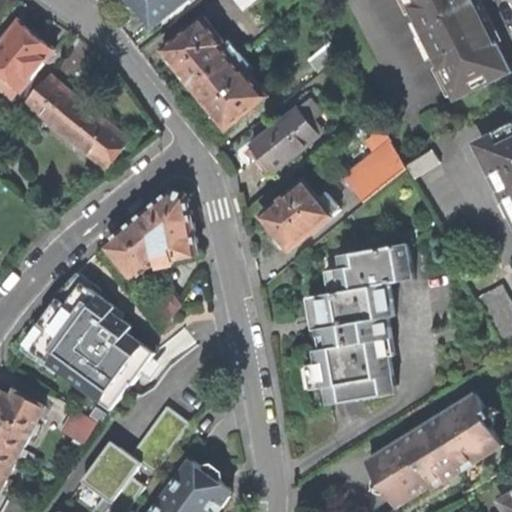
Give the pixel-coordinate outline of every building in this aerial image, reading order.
[(170,13),(185,0),(125,0),(126,1),(128,5),(132,7),(135,8),(139,7),(145,15),(154,26),(170,13)] [(185,0),(170,13),(177,20),(202,0),(185,0)] [(407,0),(427,38),(482,10),(476,0),(407,0)] [(511,70),(496,38),(482,10),(427,38),(457,99),(511,71),(511,70)] [(235,58),(225,46),(227,43),(205,16),(164,49),(181,71),(196,89),(235,58)] [(36,73),(41,67),(54,51),(37,37),(20,23),(0,46),(0,70),(6,75),(20,87),(23,89),(36,73)] [(225,46),(235,58),(242,53),(231,40),(227,43),(225,46)] [(312,62),(320,73),(343,56),(334,45),(312,62)] [(242,53),(235,58),(244,69),(246,67),(251,64),(242,53)] [(211,108),(228,128),(269,95),(246,67),(244,69),(235,58),(196,89),(211,108)] [(41,67),(36,73),(43,79),(48,73),(41,67)] [(26,100),(43,79),(36,73),(23,89),(20,87),(16,92),(26,100)] [(59,76),(56,80),(48,73),(43,79),(26,100),(43,114),(65,87),(61,84),(64,80),(59,76)] [(16,92),(20,87),(6,75),(0,82),(0,86),(12,97),(16,92)] [(130,140),(65,87),(43,114),(108,167),(120,152),(130,140)] [(273,169),(275,171),(320,134),(298,106),(252,144),(254,146),(273,169)] [(366,120),(385,149),(394,141),(377,112),(366,120)] [(511,127),(481,142),(497,174),(499,173),(508,191),(511,199),(511,127)] [(348,178),(367,202),(410,167),(407,163),(394,141),(385,149),(348,178)] [(273,169),(254,146),(248,151),(258,163),(267,174),(273,169)] [(410,167),(415,175),(441,160),(433,147),(407,163),(410,167)] [(290,247),(293,249),(341,209),(329,194),(321,200),(306,181),(265,214),(272,223),(279,232),(278,234),(277,241),(283,247),(288,248),(290,247)] [(110,243),(138,278),(157,262),(162,261),(162,265),(177,263),(176,258),(201,254),(195,222),(189,194),(175,189),(110,243)] [(327,384),(330,402),(394,391),(388,355),(385,337),(381,315),(391,313),(397,312),(391,279),(416,275),(410,239),(341,251),(343,264),(337,265),(341,288),(319,292),(325,325),(328,346),(322,347),(315,348),(322,385),(327,384)] [(55,295),(59,297),(67,303),(82,282),(99,294),(102,290),(78,272),(55,295)] [(477,295),(511,360),(511,299),(502,281),(477,295)] [(48,362),(113,409),(132,383),(134,384),(157,352),(129,332),(133,326),(110,310),(114,305),(99,294),(82,282),(67,303),(59,297),(50,309),(40,324),(48,330),(33,351),(48,362)] [(314,326),(319,326),(325,325),(319,292),(308,294),(314,326)] [(144,309),(162,333),(183,304),(175,295),(162,305),(158,299),(144,309)] [(381,315),(385,337),(394,335),(391,313),(381,315)] [(44,366),(48,362),(33,351),(48,330),(40,324),(36,321),(22,349),(44,366)] [(321,337),(322,347),(328,346),(325,325),(319,326),(321,337)] [(397,353),(394,335),(385,337),(388,355),(397,353)] [(0,444),(21,455),(47,407),(18,391),(15,397),(1,390),(0,392),(0,444)] [(371,456),(400,504),(447,475),(443,469),(448,466),(455,462),(460,471),(505,444),(489,418),(495,415),(480,391),(419,428),(423,434),(406,444),(403,438),(371,456)] [(144,463),(156,473),(192,423),(169,406),(133,455),(144,463)] [(62,430),(85,444),(98,422),(75,409),(62,430)] [(419,428),(403,438),(406,444),(423,434),(419,428)] [(109,447),(139,469),(144,463),(133,455),(113,441),(109,447)] [(0,493),(21,455),(0,444),(0,493)] [(147,486),(134,477),(139,469),(109,447),(84,481),(106,497),(95,510),(97,511),(127,511),(133,505),(147,486)] [(151,511),(189,462),(198,461),(189,455),(147,511),(151,511)] [(233,487),(198,461),(189,462),(151,511),(221,511),(234,495),(233,487)] [(511,511),(511,492),(501,499),(508,511),(511,511)] [(34,511),(10,500),(3,511),(34,511)]
